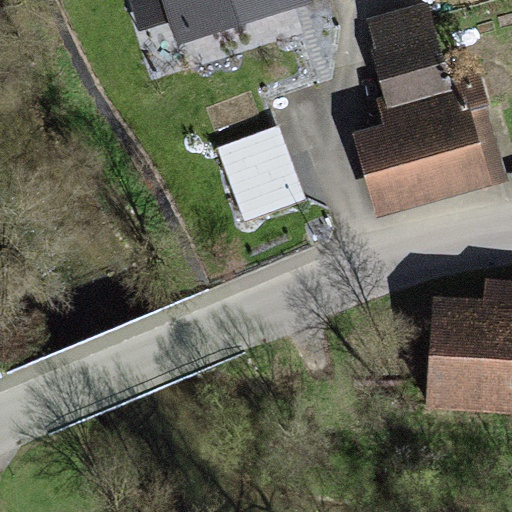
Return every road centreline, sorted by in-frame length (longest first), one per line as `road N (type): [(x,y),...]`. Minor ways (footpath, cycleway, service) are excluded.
road 1 (residential): [(338,281),(342,127),(369,17),(366,0)]
road 2 (residential): [(186,343),(0,429)]
road 3 (residential): [(338,281),(467,238),(511,232)]
road 4 (residential): [(186,343),(338,281)]
